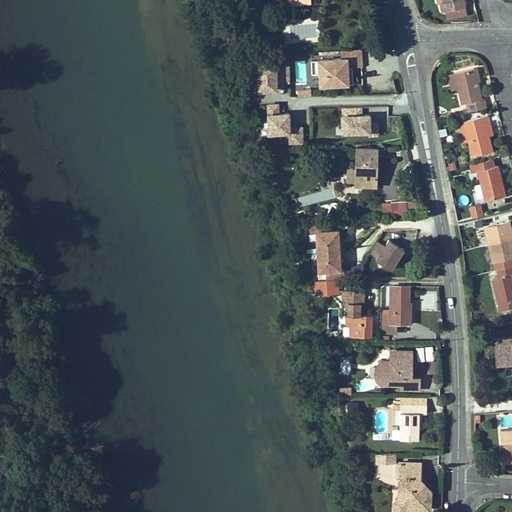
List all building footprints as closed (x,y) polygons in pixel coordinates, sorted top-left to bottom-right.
[(441,11),(451,9),(464,6),(463,0),(438,0),(441,11)] [(466,12),(464,6),(451,9),(453,15),(466,12)] [(364,66),(363,50),(342,51),(342,55),(317,57),(319,86),(352,84),(351,67),(364,66)] [(277,82),(290,82),(291,60),(255,59),(254,89),(276,90),(277,82)] [(481,99),(477,82),(473,68),(453,73),(457,90),(461,104),(466,103),(468,112),(486,108),(483,98),(481,99)] [(450,91),(457,90),(453,73),(446,75),(450,91)] [(280,101),(267,102),(269,135),(290,134),(290,143),(305,142),(304,125),(292,126),(291,109),(280,110),(280,101)] [(373,117),(372,112),(363,112),(361,106),(334,107),(335,136),(380,134),(380,117),(373,117)] [(492,151),(488,136),(485,124),(489,124),(487,116),(462,122),(471,156),(492,151)] [(376,149),(356,148),(356,168),(356,181),(356,185),(376,186),(376,158),(376,149)] [(502,196),(499,184),(502,183),(497,166),(494,167),(492,160),(469,165),(471,173),(477,171),(485,201),(502,196)] [(347,181),(356,181),(356,168),(348,168),(347,181)] [(406,201),(391,202),(392,214),(407,213),(406,201)] [(511,234),(509,222),(485,228),(493,262),(511,257),(511,234)] [(343,270),(340,225),(316,226),(318,271),(343,270)] [(392,270),(406,250),(389,239),(376,259),(392,270)] [(499,297),(502,310),(511,307),(511,275),(511,274),(511,266),(497,270),(498,278),(492,279),(496,298),(499,297)] [(340,280),(312,280),(312,291),(340,292),(340,280)] [(381,285),(381,305),(388,305),(389,286),(381,285)] [(410,323),(411,310),(408,310),(409,303),(409,286),(390,286),(389,323),(410,323)] [(350,315),(364,315),(364,293),(343,292),(342,316),(346,316),(350,316),(350,315)] [(346,316),(346,319),(350,319),(350,324),(350,337),(371,337),(372,315),(364,315),(350,315),(350,316),(346,316)] [(511,338),(493,340),(495,365),(511,363),(511,338)] [(424,346),(415,347),(417,360),(431,358),(429,345),(424,346)] [(404,351),(404,357),(390,356),(390,361),(381,361),(376,367),(376,380),(381,385),(401,385),(401,389),(420,390),(420,378),(409,377),(409,374),(412,374),(412,351),(404,351)] [(339,357),(339,374),(349,374),(350,358),(339,357)] [(338,386),(328,386),(328,394),(338,394),(338,386)] [(415,429),(415,413),(419,413),(423,413),(423,406),(402,405),(402,402),(392,402),(392,405),(396,405),(396,441),(415,441),(415,429)] [(511,429),(501,430),(502,447),(502,449),(505,449),(505,452),(502,453),(503,463),(511,462),(511,429)] [(373,462),(387,462),(388,453),(373,453),(373,462)] [(424,492),(417,483),(417,479),(417,463),(397,462),(397,465),(401,465),(401,478),(396,477),(395,498),(391,504),(391,510),(392,511),(405,511),(406,511),(428,511),(428,491),(424,492)] [(393,477),(396,477),(401,478),(401,465),(397,465),(393,465),(393,477)] [(417,483),(424,492),(428,491),(417,479),(417,483)]
